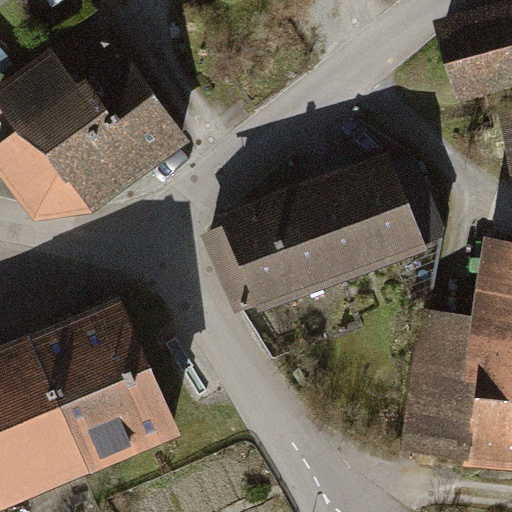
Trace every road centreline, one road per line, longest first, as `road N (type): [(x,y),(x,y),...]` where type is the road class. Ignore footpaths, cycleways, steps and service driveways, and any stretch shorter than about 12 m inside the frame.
road 1 (residential): [(445,0),(229,163),(158,278)]
road 2 (residential): [(158,278),(215,330),(309,467),(329,511)]
road 3 (residential): [(0,219),(158,278)]
